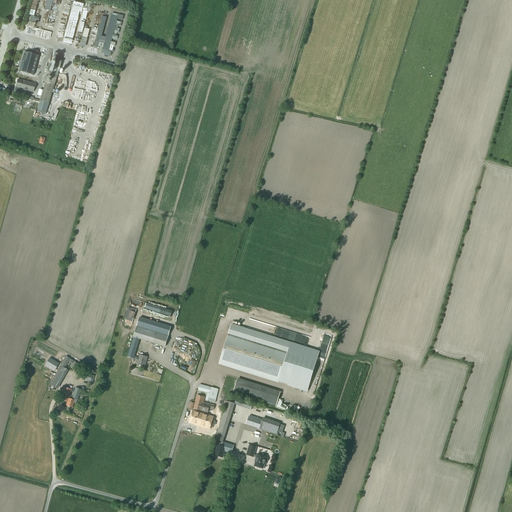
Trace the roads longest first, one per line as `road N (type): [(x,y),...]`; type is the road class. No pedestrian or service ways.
road 1 (track): [(312,0),(241,229)]
road 2 (unclassified): [(153,507),(193,380)]
road 3 (unclassified): [(44,511),(54,483),(153,507)]
